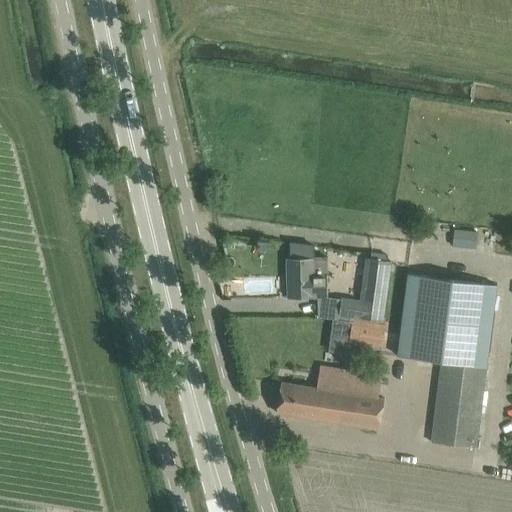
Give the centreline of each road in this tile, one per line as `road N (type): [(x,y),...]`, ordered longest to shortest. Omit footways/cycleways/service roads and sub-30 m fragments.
road 1 (unclassified): [(269,511),(198,253),(144,0)]
road 2 (primary): [(227,511),(102,0)]
road 3 (unclassified): [(183,511),(61,0)]
